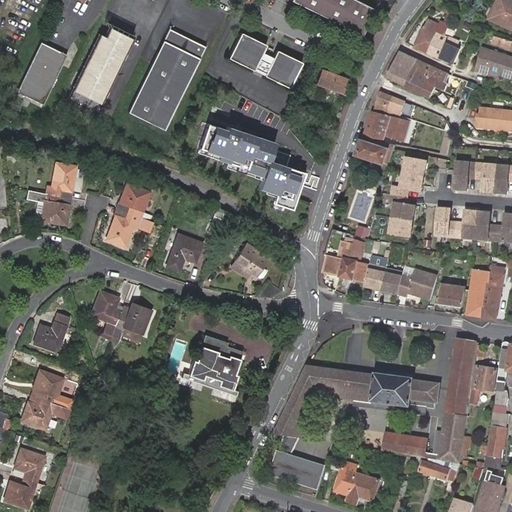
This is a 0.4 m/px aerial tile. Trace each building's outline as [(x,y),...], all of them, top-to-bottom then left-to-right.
[(377,8),(359,0),(293,0),(293,1),(365,35),(377,8)] [(511,0),(502,0),(498,10),(494,8),(489,20),(511,30),(511,0)] [(498,10),(502,0),(497,0),(494,8),(498,10)] [(423,29),(414,48),(440,60),(449,41),(446,40),(449,33),(441,30),(442,28),(431,21),(425,29),(423,29)] [(97,37),(72,86),(100,100),(131,37),(108,26),(102,39),(97,37)] [(169,27),(127,110),(163,129),(206,46),(169,27)] [(261,51),(265,44),(240,32),(227,57),(288,87),(301,61),(276,50),(272,57),(269,64),(258,59),(261,51)] [(509,41),(496,37),(493,45),(506,49),(509,41)] [(460,46),(452,42),(449,41),(440,60),(453,67),(460,52),(457,50),(460,46)] [(65,54),(41,42),(15,91),(40,103),(65,54)] [(511,57),(485,49),(477,71),(485,74),(486,71),(500,75),(511,79),(511,57)] [(258,59),(269,64),(272,57),(261,51),(258,59)] [(400,53),(400,52),(388,78),(430,98),(435,88),(444,92),(448,85),(446,84),(449,76),(400,53)] [(349,80),(322,70),(317,83),(344,93),(349,80)] [(395,98),(380,93),(374,111),(396,118),(402,102),(395,98)] [(511,113),(480,112),(480,119),(477,119),(477,131),(501,132),(501,133),(511,133),(511,113)] [(373,114),(365,136),(382,142),(384,136),(394,139),(396,132),(406,135),(409,125),(385,117),(373,114)] [(292,206),(304,169),(273,159),(279,140),(209,117),(197,152),(261,173),(256,187),(276,193),(274,200),(292,206)] [(404,142),(406,135),(396,132),(394,139),(404,142)] [(391,154),(393,147),(364,140),(358,156),(385,164),(388,153),(391,154)] [(450,143),(443,141),(439,158),(445,160),(450,143)] [(427,161),(405,157),(399,188),(392,186),(390,202),(393,202),(389,234),(410,236),(416,206),(406,204),(407,197),(408,190),(421,192),(422,187),(427,161)] [(511,166),(457,161),(456,171),(454,190),(468,191),(469,178),(476,179),(483,179),(482,192),(495,194),(507,195),(508,182),(511,182),(511,166)] [(62,188),(72,190),(76,167),(56,163),(52,185),(47,184),(46,192),(61,195),(62,188)] [(129,204),(128,210),(141,215),(149,190),(126,181),(119,200),(129,204)] [(61,195),(71,197),(72,190),(62,188),(61,195)] [(46,192),(28,189),(26,198),(37,200),(34,218),(66,224),(70,204),(59,202),(61,195),(46,192)] [(19,191),(10,192),(12,210),(21,209),(19,191)] [(70,204),(71,197),(61,195),(59,202),(70,204)] [(119,200),(117,206),(128,210),(129,204),(119,200)] [(222,214),(223,210),(214,204),(212,211),(222,214)] [(128,210),(117,206),(115,214),(125,217),(128,210)] [(451,209),(438,208),(436,236),(511,242),(511,213),(505,213),(504,226),(497,225),(490,225),(491,212),(478,211),(466,210),(464,222),(457,222),(450,221),(451,209)] [(125,217),(115,214),(107,237),(125,244),(132,223),(150,229),(154,219),(141,215),(128,210),(125,217)] [(208,227),(217,230),(222,214),(212,211),(208,227)] [(357,237),(367,240),(369,229),(360,227),(357,237)] [(203,239),(179,232),(168,267),(181,271),(186,254),(197,258),(203,239)] [(269,254),(248,241),(234,264),(244,270),(248,264),(253,268),(259,271),(263,274),(267,273),(269,268),(269,265),(264,262),(269,254)] [(366,244),(356,242),(353,251),(364,253),(366,244)] [(325,275),(341,278),(346,260),(361,264),(364,253),(353,251),(342,248),(339,259),(329,256),(325,275)] [(346,260),(341,278),(367,284),(371,266),(361,264),(346,260)] [(248,264),(244,270),(250,273),(253,268),(248,264)] [(481,319),(497,321),(504,268),(492,266),(491,272),(489,272),(481,319)] [(395,295),(402,276),(373,269),(369,289),(395,295)] [(402,277),(397,293),(407,296),(407,294),(429,301),(436,277),(414,270),(411,280),(402,277)] [(481,319),(489,272),(476,270),(475,277),(473,292),(470,291),(470,292),(467,317),(481,319)] [(437,304),(462,308),(464,291),(465,288),(442,285),(437,304)] [(112,333),(117,321),(121,310),(115,308),(120,296),(102,289),(92,312),(109,318),(102,334),(110,337),(112,333)] [(121,310),(126,299),(120,296),(115,308),(121,310)] [(132,301),(126,299),(121,310),(127,312),(132,301)] [(121,310),(117,321),(112,333),(120,336),(121,334),(124,325),(135,329),(131,338),(139,341),(143,332),(151,309),(132,301),(127,312),(121,310)] [(58,349),(67,324),(70,316),(56,310),(51,326),(41,323),(34,340),(58,349)] [(135,329),(124,325),(121,334),(131,338),(135,329)] [(187,371),(229,387),(234,372),(232,371),(239,348),(223,342),(224,340),(205,333),(196,358),(192,357),(187,371)] [(387,434),(383,452),(408,456),(431,460),(442,462),(461,465),(462,456),(465,435),(471,399),(473,387),(476,367),(479,345),(479,342),(458,339),(451,383),(455,384),(453,391),(450,390),(443,434),(439,457),(434,456),(426,455),(428,442),(387,434)] [(511,344),(504,344),(499,381),(505,382),(507,371),(511,344)] [(479,345),(477,357),(486,357),(487,346),(479,345)] [(308,366),(274,434),(275,434),(284,435),(290,436),(314,387),(346,391),(346,397),(357,399),(371,401),(371,402),(409,407),(410,406),(422,407),(434,409),(435,404),(438,404),(441,384),(414,380),(414,379),(375,373),(375,375),(309,366),(308,366)] [(497,370),(476,367),(473,387),(480,389),(493,391),(497,370)] [(30,393),(52,401),(61,376),(38,368),(32,385),(33,386),(30,393)] [(236,389),(229,387),(187,371),(182,369),(181,374),(235,394),(236,389)] [(346,397),(346,391),(314,387),(290,436),(297,438),(318,395),(345,398),(346,397)] [(473,387),(471,399),(479,400),(480,389),(473,387)] [(43,425),(52,401),(30,393),(28,400),(26,399),(20,417),(43,425)] [(371,401),(357,399),(356,405),(421,414),(422,407),(410,406),(409,407),(371,402),(371,401)] [(496,400),(493,416),(504,417),(506,402),(496,400)] [(505,448),(507,428),(491,427),(491,431),(487,456),(485,469),(499,471),(502,448),(505,448)] [(443,434),(437,433),(434,456),(439,457),(443,434)] [(290,436),(284,435),(278,452),(288,456),(297,438),(290,436)] [(465,435),(462,456),(467,456),(468,449),(470,449),(472,437),(465,435)] [(339,438),(338,445),(356,448),(357,441),(339,438)] [(21,473),(33,477),(42,453),(19,445),(12,464),(23,468),(21,473)] [(288,456),(278,452),(270,472),(318,490),(324,469),(288,456)] [(341,456),(333,455),(330,468),(339,469),(341,456)] [(455,483),(461,465),(442,462),(431,460),(429,464),(424,463),(421,472),(455,483)] [(12,464),(10,469),(21,473),(23,468),(12,464)] [(374,502),(380,481),(355,473),(356,469),(347,467),(343,480),(351,483),(345,502),(358,506),(361,498),(374,502)] [(481,483),(484,471),(475,468),(472,480),(481,483)] [(0,496),(23,504),(30,486),(37,489),(40,482),(32,479),(33,477),(21,473),(19,480),(8,476),(0,496)] [(394,496),(400,477),(392,474),(387,494),(394,496)] [(486,481),(476,511),(497,511),(505,487),(501,486),(503,479),(492,475),(489,482),(486,481)] [(453,511),(471,511),(474,505),(457,499),(453,511)]
